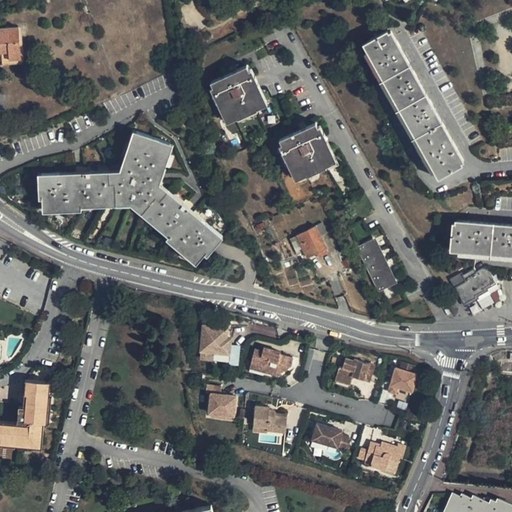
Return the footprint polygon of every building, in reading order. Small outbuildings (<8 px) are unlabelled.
[(19,27),(0,27),(0,64),(20,64),(19,27)] [(362,44),(437,177),(461,163),(453,148),(455,147),(396,41),(392,43),(386,30),(362,44)] [(251,78),(244,64),(208,81),(224,115),(233,112),(234,114),(253,105),(252,103),(261,98),(256,90),(251,78)] [(320,134),(313,121),(276,138),(293,172),(301,169),(303,171),(323,162),(322,159),(330,155),(325,145),(320,134)] [(173,143),(134,130),(120,170),(38,173),(40,198),(42,198),(43,211),(82,209),(82,206),(131,203),(169,235),(167,238),(196,262),(205,252),(207,254),(223,235),(160,182),(173,143)] [(511,255),(511,226),(468,223),(468,224),(455,222),(453,250),(511,255)] [(327,232),(322,223),(316,226),(320,234),(327,232)] [(316,226),(297,235),(308,257),(317,253),(326,248),(320,234),(316,226)] [(375,240),(359,248),(365,260),(370,271),(374,281),(379,291),(395,284),(391,273),(386,264),(381,252),(375,240)] [(329,253),(326,248),(317,253),(320,258),(329,253)] [(464,303),(476,297),(476,295),(487,289),(485,287),(494,282),(486,266),(476,271),(475,268),(463,274),(462,273),(451,279),(464,303)] [(201,350),(225,352),(228,327),(203,324),(201,350)] [(225,352),(201,350),(200,358),(230,360),(234,327),(228,327),(225,352)] [(254,349),(251,360),(258,362),(257,365),(264,366),(263,371),(278,374),(289,362),(291,355),(279,352),(279,351),(262,347),(262,350),(254,349)] [(340,361),(336,377),(351,381),(354,372),(354,369),(359,370),(358,374),(372,377),(376,360),(355,355),(355,356),(346,354),(344,362),(340,361)] [(258,362),(251,360),(250,368),(263,371),(264,366),(257,365),(258,362)] [(395,367),(388,391),(395,393),(397,387),(412,391),(416,373),(412,372),(414,364),(402,361),(400,368),(395,367)] [(0,445),(37,449),(39,424),(42,397),(38,397),(39,384),(23,383),(22,397),(31,398),(30,415),(21,414),(14,414),(13,424),(13,429),(0,428),(0,445)] [(42,397),(45,397),(46,384),(39,384),(38,397),(42,397)] [(228,385),(206,384),(205,391),(210,391),(209,411),(234,413),(235,393),(227,393),(228,385)] [(31,398),(22,397),(21,414),(30,415),(31,398)] [(45,397),(42,397),(39,424),(46,425),(48,397),(45,397)] [(270,406),(255,405),(254,431),(267,432),(268,428),(286,430),(287,415),(279,415),(279,412),(275,412),(275,410),(274,409),(273,409),(272,408),(270,408),(270,406)] [(341,429),(315,421),(311,438),(344,447),(348,434),(340,432),(341,429)] [(379,444),(380,440),(371,437),(369,446),(375,448),(376,444),(379,444)] [(369,446),(364,461),(395,471),(401,454),(396,452),(398,444),(396,443),(380,439),(380,440),(379,444),(376,444),(375,448),(369,446)] [(398,440),(396,443),(398,444),(396,452),(401,454),(402,454),(406,442),(398,440)] [(0,446),(0,456),(11,457),(11,447),(0,446)] [(511,511),(511,502),(499,497),(497,500),(492,497),(490,501),(474,493),(473,497),(462,492),(461,495),(453,491),(444,511),(511,511)]
